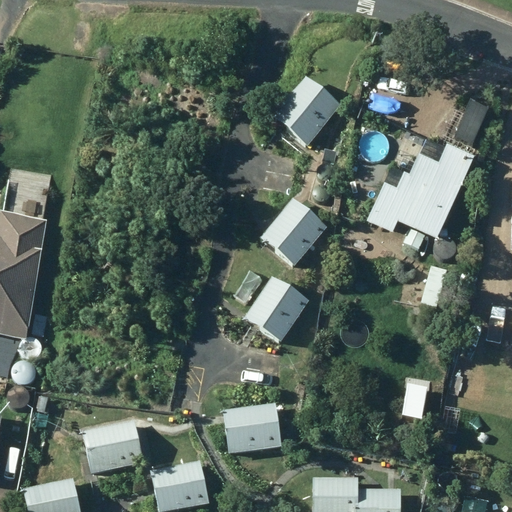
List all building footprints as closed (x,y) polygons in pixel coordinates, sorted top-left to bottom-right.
[(307,145),(340,101),(304,74),(271,118),(307,145)] [(374,152),(379,121),(358,118),(353,149),(374,152)] [(437,237),(473,155),(444,142),(440,141),(433,157),(419,150),(417,153),(393,143),(384,165),(390,168),(367,220),(392,231),(397,220),(437,237)] [(295,263),(327,225),(292,195),(260,233),(295,263)] [(0,332),(24,337),(44,219),(0,210),(0,332)] [(345,223),(340,249),(356,251),(361,226),(345,223)] [(436,255),(439,258),(442,260),(446,261),(450,260),(454,258),(456,255),(458,251),(458,247),(457,244),(454,240),(451,238),(447,237),(443,237),(440,239),(437,241),(435,244),(434,248),(435,252),(436,255)] [(281,338),(308,299),(272,274),(245,314),(281,338)] [(24,357),(27,360),(30,362),(34,363),(38,362),(42,360),(44,357),(46,353),(46,349),(45,346),(42,342),(39,340),(35,339),(32,339),(28,341),(25,343),(23,346),(22,350),(23,354),(24,357)] [(15,384),(18,386),(22,388),(25,389),(29,388),(33,386),(35,383),(37,379),(37,375),(36,372),(33,369),(30,366),(26,365),(23,365),(19,367),(16,369),(14,373),(13,376),(14,380),(15,384)] [(10,408),(13,411),(16,412),(20,413),(24,412),(27,410),(30,407),(31,404),(31,400),(30,396),(28,393),(25,390),(21,389),(17,390),(14,391),(11,393),(9,397),(8,400),(8,404),(10,408)] [(275,402),(222,408),(226,452),(279,446),(275,402)] [(143,461),(134,418),(83,429),(93,473),(143,461)] [(27,426),(11,425),(8,463),(24,464),(27,426)] [(200,459),(149,470),(158,511),(209,501),(200,459)] [(358,476),(312,476),(312,511),(399,511),(399,487),(358,487),(358,476)] [(27,511),(79,511),(73,477),(23,487),(27,511)] [(439,511),(457,511),(458,511),(460,507),(460,503),(459,499),(457,496),(453,494),(450,493),(446,493),(442,494),(439,497),(437,500),(437,504),(437,507),(439,511)]
